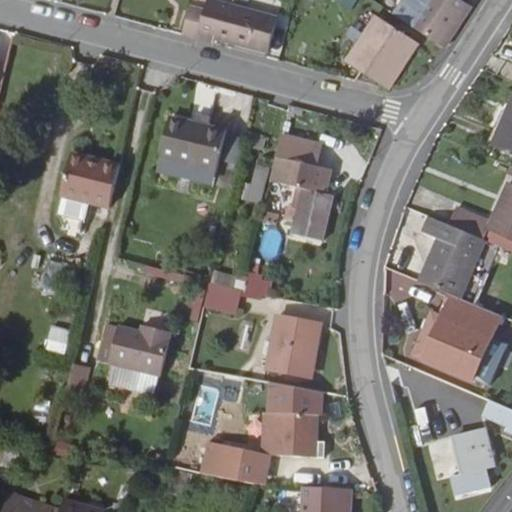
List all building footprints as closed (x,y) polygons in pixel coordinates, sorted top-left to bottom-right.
[(419,0),(395,0),(389,10),(405,21),(419,0)] [(419,0),(405,21),(425,34),(441,45),(466,7),(455,0),(419,0)] [(283,25),(213,7),(211,16),(205,41),(203,45),(219,50),(221,45),(274,59),(283,25)] [(205,41),(211,16),(198,12),(191,42),(203,45),(205,41)] [(389,89),(418,43),(375,15),(346,62),(358,70),(389,89)] [(511,155),(511,101),(508,100),(489,145),(511,155)] [(173,119),(163,158),(220,172),(231,132),(209,126),(208,128),(173,119)] [(320,239),(330,194),(321,192),(327,168),(313,164),(306,162),(310,142),(278,135),(274,155),(285,158),(279,182),(302,187),(300,200),(295,220),(285,217),(282,231),(320,239)] [(318,144),(310,142),(306,162),(313,164),(318,144)] [(268,180),(279,182),(285,158),(274,155),(268,180)] [(122,167),(73,157),(63,198),(112,210),(122,167)] [(242,200),(258,203),(264,170),(254,168),(251,187),(245,186),(242,200)] [(489,222),(487,229),(511,239),(511,183),(506,181),(489,222)] [(285,217),(295,220),(300,200),(290,197),(285,217)] [(446,226),(482,240),(487,229),(489,222),(453,209),(446,226)] [(453,296),(461,300),(484,242),(482,240),(446,226),(428,220),(422,234),(436,240),(419,282),(453,296)] [(145,266),(143,275),(182,284),(184,275),(145,266)] [(248,273),(243,291),(209,282),(202,308),(236,317),(242,294),(265,300),(271,279),(248,273)] [(214,274),(212,282),(243,288),(245,280),(214,274)] [(475,381),(503,317),(461,300),(453,296),(426,359),(475,381)] [(304,353),(310,354),(317,325),(275,315),(269,340),(258,337),(255,350),(267,353),(263,367),(299,376),(304,353)] [(114,366),(161,377),(171,333),(147,327),(145,334),(112,325),(108,340),(120,342),(114,366)] [(114,366),(120,342),(108,340),(102,362),(114,366)] [(299,376),(304,377),(310,354),(304,353),(299,376)] [(83,395),(89,368),(74,365),(68,391),(83,395)] [(161,377),(114,366),(109,385),(156,397),(161,377)] [(220,398),(222,380),(201,377),(198,395),(220,398)] [(223,396),(236,399),(240,381),(227,378),(223,396)] [(316,445),(320,419),(323,420),(327,397),(276,385),(271,412),(278,413),(275,428),(274,445),(272,455),(314,461),(316,445)] [(511,409),(494,402),(487,416),(511,427),(510,432),(511,432),(511,409)] [(264,443),(274,445),(275,428),(267,427),(264,443)] [(485,429),(455,436),(464,473),(450,476),(454,496),(488,488),(483,468),(493,466),(485,429)] [(199,474),(238,480),(245,448),(208,440),(199,474)] [(316,445),(314,461),(322,462),(324,446),(316,445)] [(263,482),(270,454),(245,448),(238,480),(260,482),(263,482)] [(188,497),(195,478),(180,472),(173,491),(188,497)] [(283,497),(284,485),(263,482),(260,482),(259,495),(283,497)] [(354,511),(357,493),(321,489),(317,511),(354,511)] [(360,511),(363,495),(357,493),(354,511),(360,511)] [(40,511),(42,506),(6,497),(3,509),(0,509),(0,511),(40,511)] [(54,511),(103,511),(104,511),(59,498),(54,511)]
